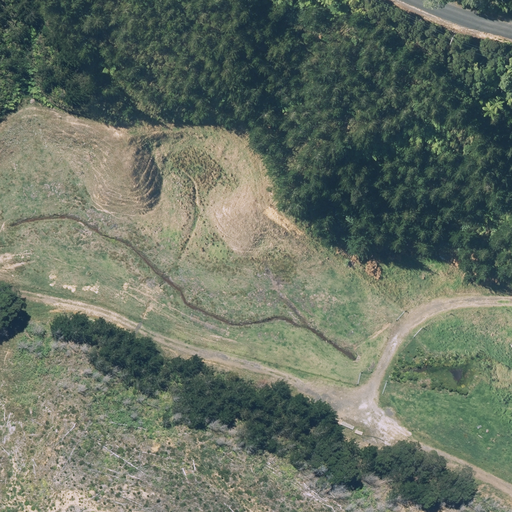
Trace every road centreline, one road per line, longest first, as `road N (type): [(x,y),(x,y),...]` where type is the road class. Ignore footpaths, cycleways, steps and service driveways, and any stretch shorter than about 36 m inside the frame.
road 1 (track): [(0,299),(58,303),(371,406)]
road 2 (track): [(511,313),(442,317),(404,336),(380,367),(371,406),(404,436),(511,489)]
